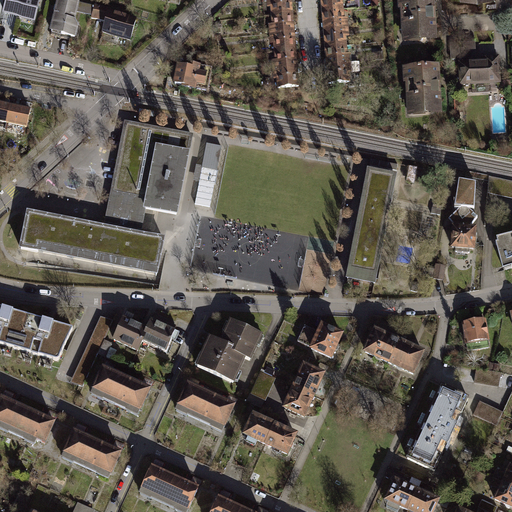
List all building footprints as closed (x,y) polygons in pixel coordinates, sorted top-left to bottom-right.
[(43,0),(6,0),(3,17),(37,25),(43,0)] [(95,6),(71,0),(60,0),(52,33),(75,39),(74,40),(79,42),(83,29),(79,22),(81,14),(92,16),(95,6)] [(270,0),(272,17),(295,16),(294,0),(270,0)] [(343,0),(320,0),(322,12),(344,10),(343,0)] [(399,0),(402,45),(438,43),(435,0),(399,0)] [(107,23),(104,33),(135,42),(142,20),(113,12),(114,10),(98,6),(94,20),(107,23)] [(344,10),(322,12),(323,31),(346,29),(344,10)] [(273,35),(296,34),(295,16),(272,17),(273,35)] [(346,29),(323,31),(325,49),(347,47),(346,29)] [(274,54),(297,52),(296,34),(273,35),(274,54)] [(347,47),(325,49),(326,68),(349,66),(347,47)] [(384,50),(376,51),(376,59),(385,59),(384,50)] [(275,72),(298,71),(297,52),(274,54),(275,72)] [(459,64),(460,87),(502,85),(501,56),(484,57),(484,63),(459,64)] [(177,74),(174,88),(200,93),(201,87),(209,89),(212,75),(204,73),(204,71),(180,66),(179,75),(177,74)] [(349,66),(326,68),(328,86),(350,84),(349,66)] [(404,69),(407,119),(442,117),(440,67),(404,69)] [(276,90),(300,89),(298,71),(275,72),(276,90)] [(0,104),(0,122),(6,124),(10,107),(0,104)] [(10,107),(6,124),(26,128),(30,111),(10,107)] [(125,123),(111,193),(147,200),(145,209),(177,215),(190,152),(193,136),(125,123)] [(222,147),(207,144),(195,204),(210,207),(222,147)] [(369,171),(348,274),(375,280),(395,176),(369,171)] [(511,181),(490,177),(489,192),(511,196),(511,181)] [(459,229),(453,228),(451,247),(456,248),(455,253),(469,254),(470,248),(474,249),(475,230),(469,229),(478,218),(469,210),(474,211),(476,186),(459,183),(454,210),(459,210),(450,219),(459,229)] [(147,200),(111,193),(105,223),(109,224),(115,225),(141,230),(145,209),(147,200)] [(157,272),(164,240),(114,230),(115,225),(109,224),(108,229),(29,213),(22,250),(38,254),(39,249),(157,272)] [(503,267),(511,264),(511,238),(496,242),(503,267)] [(437,265),(435,279),(443,280),(445,266),(437,265)] [(0,308),(0,344),(17,350),(27,316),(0,308)] [(27,316),(17,350),(55,361),(57,361),(58,361),(60,359),(73,329),(27,316)] [(113,321),(101,318),(71,383),(83,388),(113,321)] [(142,341),(147,330),(124,320),(115,340),(138,351),(142,341)] [(485,321),(463,325),(468,351),(489,348),(485,321)] [(147,330),(142,341),(167,352),(176,332),(151,322),(147,330)] [(211,339),(198,368),(233,384),(245,359),(250,362),(262,336),(232,322),(222,344),(211,339)] [(313,348),(312,349),(332,358),(343,335),(323,326),(320,333),(305,326),(298,342),(313,348)] [(376,331),(366,352),(390,363),(400,342),(376,331)] [(112,344),(105,341),(99,355),(106,358),(112,344)] [(400,342),(390,363),(414,374),(424,352),(400,342)] [(489,365),(487,372),(500,374),(501,366),(489,365)] [(324,375),(305,366),(295,387),(314,396),(324,375)] [(102,399),(115,404),(126,380),(103,369),(94,390),(104,395),(102,399)] [(477,370),(474,384),(499,388),(502,374),(500,374),(487,372),(477,370)] [(261,408),(275,379),(261,372),(248,401),(261,408)] [(129,406),(139,411),(149,390),(126,380),(115,404),(127,410),(129,406)] [(188,415),(200,421),(211,396),(189,385),(179,406),(189,411),(188,415)] [(314,396),(295,387),(285,408),(304,417),(314,396)] [(443,387),(409,460),(435,472),(469,399),(443,387)] [(214,423),(224,427),(234,407),(211,396),(200,421),(212,427),(214,423)] [(0,426),(0,427),(18,435),(29,410),(2,399),(0,403),(0,421),(2,423),(0,426)] [(503,413),(481,403),(474,417),(496,427),(503,413)] [(37,440),(46,444),(55,422),(29,410),(18,435),(35,443),(37,440)] [(275,425),(254,416),(245,435),(266,445),(275,425)] [(297,435),(275,425),(266,445),(288,455),(297,435)] [(74,462),(86,468),(98,443),(75,432),(65,453),(76,458),(74,462)] [(100,469),(111,474),(120,453),(98,443),(86,468),(99,473),(100,469)] [(511,466),(503,483),(511,486),(511,466)] [(151,498),(164,504),(175,479),(152,468),(143,489),(153,494),(151,498)] [(178,505),(188,510),(198,489),(175,479),(164,504),(176,509),(178,505)] [(388,501),(409,510),(418,491),(397,481),(388,501)] [(511,486),(503,483),(495,499),(511,506),(511,486)] [(409,510),(412,511),(433,511),(439,501),(418,491),(409,510)] [(241,511),(242,510),(219,499),(213,511),(241,511)] [(495,511),(498,508),(483,501),(479,508),(488,511),(495,511)] [(91,511),(93,509),(79,503),(74,511),(91,511)]
